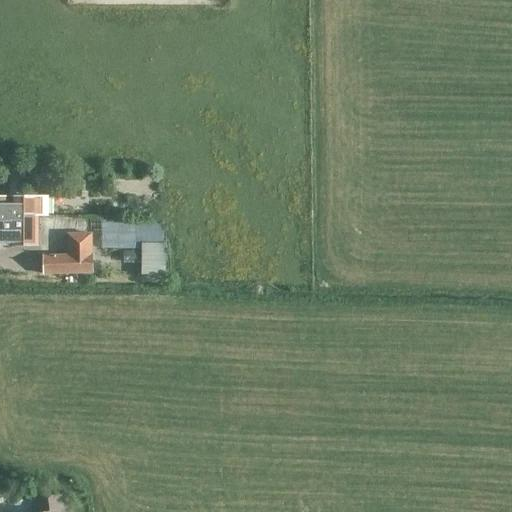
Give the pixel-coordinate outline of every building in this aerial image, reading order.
[(28,177),(42,177),(42,164),(28,164),(28,177)] [(10,165),(10,182),(25,182),(26,165),(10,165)] [(38,215),(38,216),(49,216),(49,197),(0,197),(0,221),(10,221),(10,223),(24,223),(24,215),(38,215)] [(10,221),(0,221),(0,244),(38,245),(38,216),(38,215),(24,215),(24,223),(10,223),(10,221)] [(92,273),(92,255),(91,255),(91,234),(68,234),(68,255),(43,256),(44,274),(92,273)] [(165,275),(166,244),(142,243),(142,275),(165,275)] [(124,251),(124,262),(140,262),(141,251),(124,251)] [(59,511),(60,511),(64,511),(62,495),(37,498),(38,511),(59,511)]
